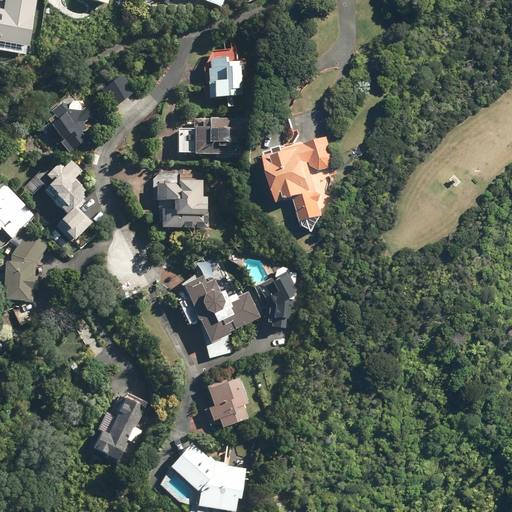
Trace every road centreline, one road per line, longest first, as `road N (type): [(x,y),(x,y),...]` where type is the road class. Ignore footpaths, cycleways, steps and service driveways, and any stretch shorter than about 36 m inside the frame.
road 1 (residential): [(292,0),(188,42),(168,81),(129,120),(101,171),(133,266)]
road 2 (unknown): [(195,37),(129,49),(60,83),(0,127)]
road 3 (unknown): [(348,0),(344,42),(296,105),(289,144)]
